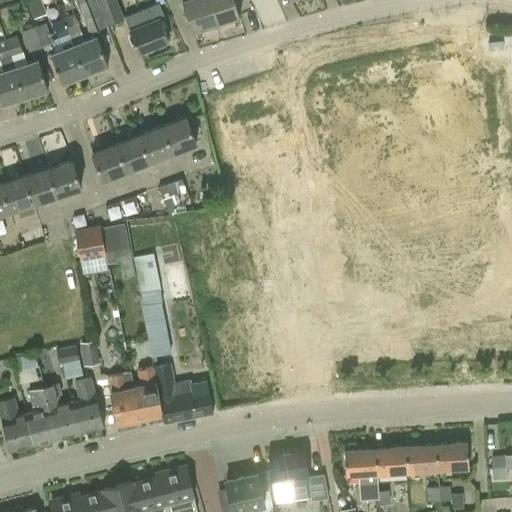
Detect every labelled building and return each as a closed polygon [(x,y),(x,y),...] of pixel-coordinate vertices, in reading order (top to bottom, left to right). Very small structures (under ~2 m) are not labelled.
[(26,0),(30,16),(44,12),(41,0),(26,0)] [(76,0),(90,33),(107,25),(96,0),(76,0)] [(96,0),(107,25),(124,18),(117,0),(96,0)] [(181,0),(181,1),(191,32),(215,25),(207,0),(181,0)] [(207,0),(215,25),(239,17),(234,0),(207,0)] [(168,42),(159,18),(164,17),(158,2),(124,16),(130,30),(129,31),(138,54),(168,42)] [(73,13),(62,17),(85,74),(108,65),(96,36),(85,41),(73,13)] [(52,42),(53,53),(50,54),(62,84),(85,74),(62,17),(51,22),(58,39),(52,42)] [(45,23),(33,28),(40,46),(52,41),(45,23)] [(28,50),(40,46),(33,28),(21,32),(28,50)] [(38,60),(27,63),(16,35),(5,39),(24,98),(48,90),(38,60)] [(0,101),(1,105),(24,98),(5,39),(0,41),(0,101)] [(468,39),(445,40),(447,85),(470,84),(468,39)] [(445,40),(424,41),(425,86),(447,85),(445,40)] [(424,41),(402,42),(405,87),(425,86),(424,41)] [(402,42),(381,43),(382,88),(405,87),(402,42)] [(381,43),(359,44),(361,90),(382,88),(381,43)] [(359,44),(336,46),(338,91),(361,90),(359,44)] [(274,81),(248,91),(261,124),(286,113),(274,81)] [(248,91),(221,101),(234,134),(261,124),(248,91)] [(286,113),(261,124),(272,155),(299,145),(286,113)] [(186,116),(163,125),(173,151),(196,142),(186,116)] [(261,124),(234,134),(246,165),(272,155),(261,124)] [(511,124),(469,127),(470,148),(511,146),(511,124)] [(149,160),(173,151),(163,125),(139,134),(149,160)] [(125,170),(149,160),(139,134),(115,143),(125,170)] [(101,179),(125,170),(115,143),(91,153),(101,179)] [(511,146),(470,148),(471,170),(511,167),(511,146)] [(72,159),(48,168),(57,194),(81,186),(72,159)] [(511,167),(471,170),(472,191),(511,189),(511,167)] [(48,168),(24,175),(33,202),(57,194),(48,168)] [(24,175),(0,183),(9,210),(33,202),(24,175)] [(0,213),(9,210),(0,183),(0,213)] [(511,189),(472,191),(473,213),(511,211),(511,189)] [(511,211),(473,213),(474,235),(474,237),(511,234),(511,211)] [(74,229),(82,275),(108,271),(99,225),(74,229)] [(366,240),(320,242),(326,365),(495,357),(494,348),(511,346),(511,234),(474,237),(474,235),(470,235),(474,305),(356,311),(356,303),(369,303),(366,240)] [(143,305),(162,302),(153,253),(134,256),(143,305)] [(100,363),(95,340),(79,343),(84,366),(100,363)] [(65,378),(83,374),(77,346),(57,350),(60,362),(62,362),(65,378)] [(11,354),(11,357),(14,368),(15,371),(39,366),(35,349),(11,354)] [(0,371),(14,368),(11,357),(0,359),(0,371)] [(206,380),(192,383),(191,379),(175,382),(170,363),(152,367),(162,414),(164,424),(213,413),(206,380)] [(139,385),(134,386),(141,419),(162,414),(152,367),(136,370),(139,385)] [(107,376),(109,391),(116,424),(141,419),(134,386),(130,371),(107,376)] [(39,409),(25,413),(33,445),(56,439),(43,385),(41,377),(27,380),(29,390),(28,390),(32,406),(38,405),(39,409)] [(79,399),(72,401),(80,433),(103,427),(91,377),(74,381),(79,399)] [(72,401),(59,404),(56,396),(61,394),(58,382),(43,385),(56,439),(80,433),(72,401)] [(0,399),(0,416),(1,419),(9,451),(33,445),(25,413),(19,415),(14,396),(0,399)] [(449,443),(435,444),(437,469),(468,467),(466,441),(449,442),(449,443)] [(346,449),(343,449),(345,476),(358,475),(360,498),(377,497),(379,497),(378,490),(377,473),(374,448),(360,449),(360,448),(357,448),(357,444),(354,442),(348,442),(346,444),(346,449)] [(406,471),(437,469),(435,444),(421,445),(421,444),(405,445),(406,471)] [(377,473),(406,471),(405,445),(388,446),(388,447),(374,448),(377,473)] [(324,474),(308,476),(304,448),(268,453),(272,482),(289,479),(292,499),(309,496),(305,476),(307,476),(311,500),(328,497),(324,474)] [(506,454),(491,455),(492,467),(506,467),(506,454)] [(507,478),(506,467),(492,467),(492,479),(507,478)] [(164,511),(189,511),(196,510),(186,469),(157,477),(164,511)] [(227,489),(218,491),(222,511),(248,511),(263,509),(262,505),(263,505),(263,504),(257,474),(225,481),(227,489)] [(164,511),(157,477),(132,483),(132,481),(130,482),(136,511),(164,511)] [(136,511),(130,482),(103,489),(103,490),(108,511),(136,511)] [(450,485),(438,486),(439,501),(451,498),(450,485)] [(428,500),(439,501),(438,486),(428,487),(428,500)] [(108,511),(103,490),(79,497),(81,511),(108,511)] [(389,490),(378,490),(379,497),(377,497),(378,504),(390,503),(389,490)] [(81,511),(79,497),(50,504),(52,511),(81,511)] [(511,511),(511,503),(495,504),(495,511),(511,511)]
